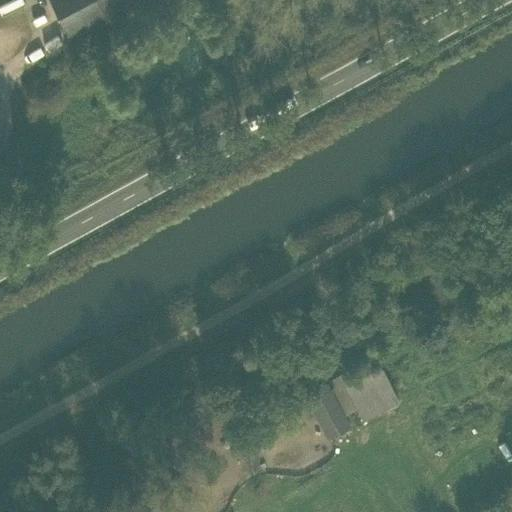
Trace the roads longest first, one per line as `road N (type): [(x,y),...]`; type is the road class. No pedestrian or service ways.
road 1 (track): [(511,151),(0,430)]
road 2 (primary): [(0,269),(494,0)]
